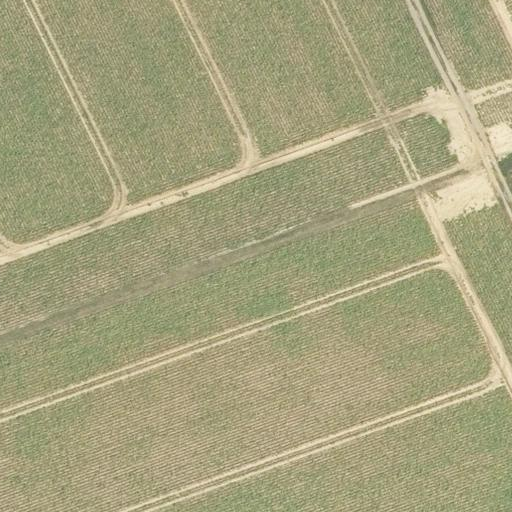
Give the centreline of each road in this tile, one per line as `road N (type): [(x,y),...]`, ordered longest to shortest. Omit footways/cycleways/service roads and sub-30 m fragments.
road 1 (track): [(0,341),(511,159)]
road 2 (track): [(511,205),(411,0)]
